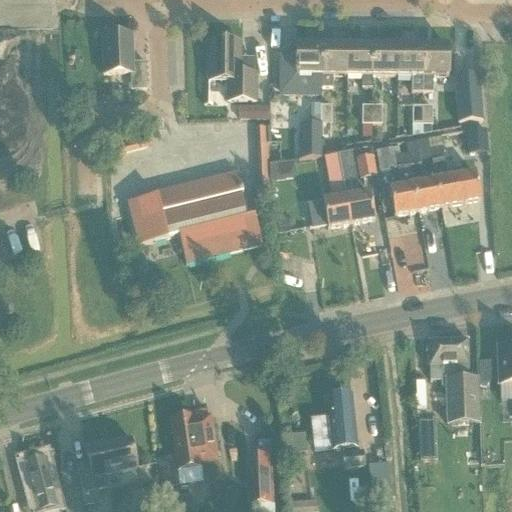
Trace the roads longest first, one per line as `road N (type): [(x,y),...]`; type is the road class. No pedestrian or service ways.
road 1 (secondary): [(0,417),(316,335),(511,295)]
road 2 (residential): [(449,0),(157,4)]
road 3 (residential): [(87,184),(89,128),(107,114),(145,111),(158,99),(157,4)]
road 4 (track): [(385,320),(404,511)]
